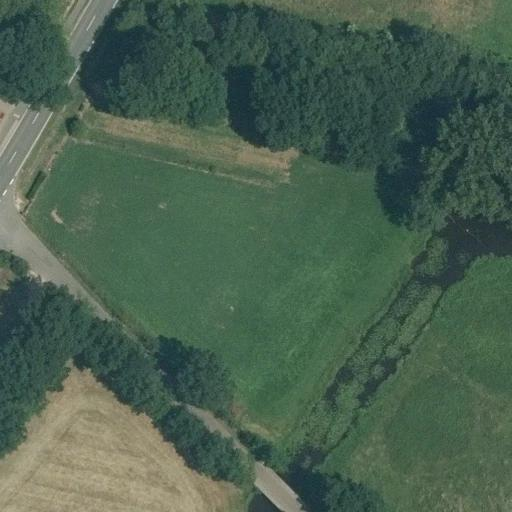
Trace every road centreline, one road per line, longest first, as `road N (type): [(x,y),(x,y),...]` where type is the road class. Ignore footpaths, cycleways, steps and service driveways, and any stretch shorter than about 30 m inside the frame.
road 1 (unclassified): [(0,222),(294,511)]
road 2 (secondary): [(0,179),(104,0)]
